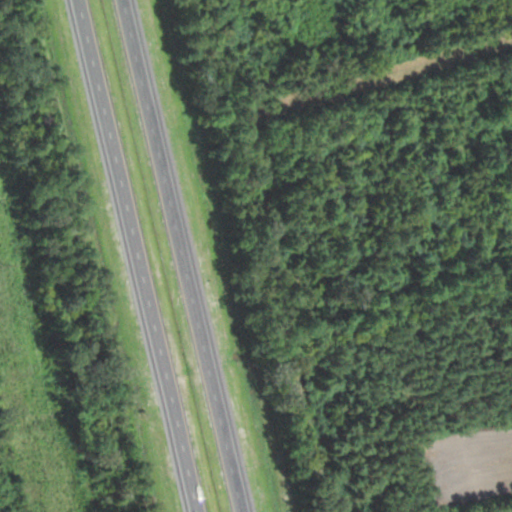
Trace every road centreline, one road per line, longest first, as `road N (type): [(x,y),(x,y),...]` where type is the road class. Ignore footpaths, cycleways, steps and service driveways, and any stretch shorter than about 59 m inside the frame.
road 1 (motorway): [(242,511),(123,0)]
road 2 (motorway): [(79,0),(197,511)]
road 3 (track): [(511,48),(348,102),(222,122)]
